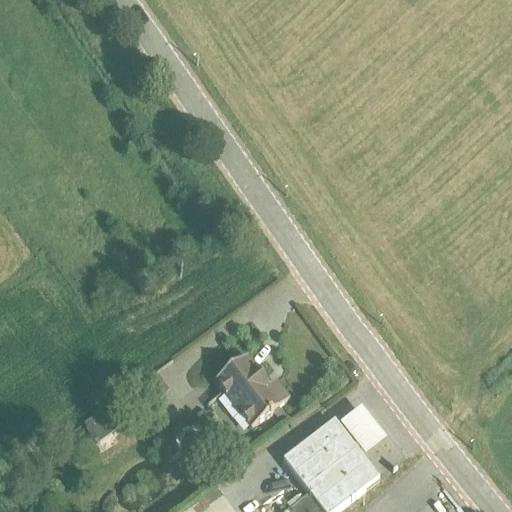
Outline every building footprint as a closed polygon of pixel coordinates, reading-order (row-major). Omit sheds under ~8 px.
[(247,359),(215,384),(223,394),(251,431),(290,401),(275,383),(269,387),(247,359)] [(156,373),(84,424),(87,429),(86,430),(96,445),(152,405),(151,404),(169,391),(156,373)] [(223,394),(215,384),(192,387),(203,411),(223,394)] [(335,427),(284,466),(309,499),(292,511),(343,511),(379,484),(335,427)] [(236,511),(256,511),(275,493),(263,481),(235,511),(236,511)]
